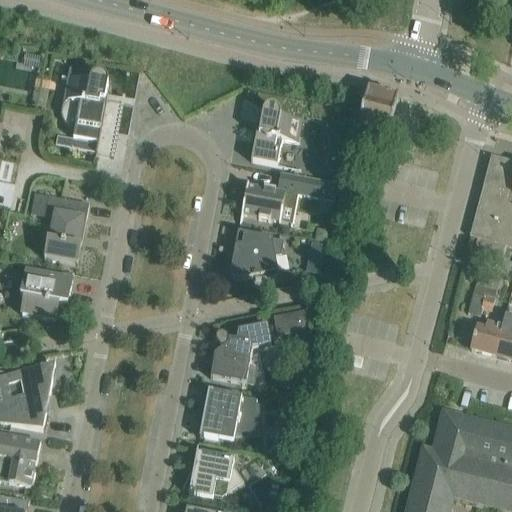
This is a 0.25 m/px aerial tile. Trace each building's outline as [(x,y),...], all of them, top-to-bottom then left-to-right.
[(105,103),(108,87),(108,83),(106,79),(102,77),(98,76),(95,77),(92,80),(90,84),(62,78),(62,80),(68,81),(64,102),(65,102),(67,104),(64,108),(62,113),(62,118),(64,123),(67,127),(72,130),(76,130),(75,140),(74,140),(73,141),(77,142),(77,141),(98,145),(96,157),(97,157),(97,156),(111,158),(111,160),(113,160),(114,158),(112,158),(122,108),(123,109),(124,107),(121,106),(121,108),(107,105),(107,104),(105,103)] [(390,131),(396,108),(399,99),(368,91),(360,123),(390,131)] [(302,124),(281,120),(281,116),(279,113),(275,110),(272,110),(268,110),(265,113),(263,116),(260,133),(257,132),(251,164),(277,169),(282,143),(298,146),(302,124)] [(511,163),(491,158),(470,238),(511,249),(511,163)] [(247,187),(242,217),(259,220),(259,221),(270,224),(271,222),(279,224),(279,225),(281,226),(281,224),(293,227),(300,185),(299,185),(299,186),(279,182),(277,194),(276,193),(276,192),(264,190),(264,191),(249,188),(249,187),(247,187)] [(89,207),(49,199),(45,220),(53,222),(49,243),(47,242),(44,261),(78,267),(81,249),(78,248),(83,222),(86,223),(89,207)] [(284,244),(238,235),(232,270),(233,271),(231,273),(231,276),(232,279),(234,282),(237,283),(240,282),(243,281),(244,282),(255,280),(255,282),(260,282),(264,282),(269,281),(273,279),(278,278),(277,275),(278,275),(275,259),(282,258),(284,244)] [(311,246),(308,259),(322,262),(325,249),(311,246)] [(59,307),(64,308),(68,308),(73,282),(26,273),(21,300),(25,300),(22,317),(55,323),(59,307)] [(495,301),(497,292),(499,287),(477,281),(468,316),(480,319),(482,311),(492,314),(495,301)] [(495,359),(503,329),(487,325),(486,331),(477,329),(470,352),(495,359)] [(229,341),(226,337),(224,336),(221,335),(218,337),(217,339),(216,342),(217,344),(222,351),(214,357),(211,381),(255,388),(258,370),(249,369),(252,351),(272,347),(268,327),(238,333),(237,342),(229,341)] [(511,331),(503,329),(495,359),(511,363),(511,331)] [(51,396),(53,384),(56,369),(27,375),(26,373),(21,374),(22,376),(8,378),(8,376),(3,375),(0,374),(0,395),(2,404),(0,404),(0,425),(46,434),(48,429),(49,423),(49,417),(49,412),(49,406),(44,407),(42,397),(51,396)] [(251,434),(256,408),(257,402),(209,393),(206,406),(214,408),(213,412),(213,413),(198,414),(196,426),(202,427),(200,441),(201,441),(201,438),(233,444),(235,436),(251,434)] [(511,511),(511,433),(444,416),(434,455),(424,452),(408,511),(511,511)] [(41,445),(0,437),(0,484),(30,490),(31,486),(33,487),(35,474),(33,474),(35,466),(37,467),(41,445)] [(195,478),(193,477),(192,477),(191,477),(190,478),(189,479),(183,492),(189,495),(188,500),(194,501),(194,498),(213,502),(213,498),(222,500),(226,497),(229,485),(230,485),(234,461),(198,454),(199,452),(197,452),(193,473),(196,474),(195,478)] [(27,511),(29,504),(0,498),(0,511),(27,511)]
